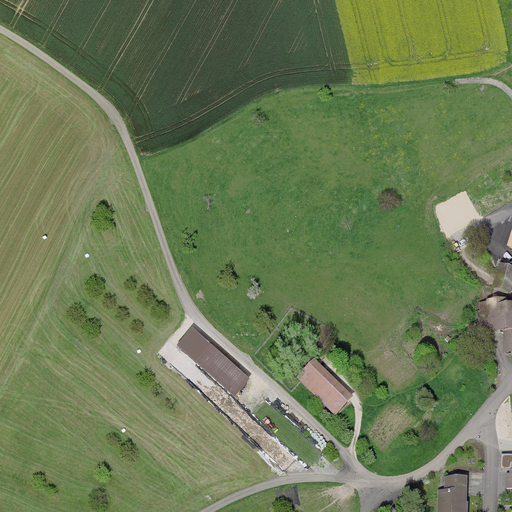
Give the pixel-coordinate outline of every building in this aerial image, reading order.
[(492,286),(510,293),(511,288),(511,266),(500,262),(492,286)] [(486,301),(479,301),(479,330),(503,330),(503,352),(511,351),(511,300),(507,299),(507,298),(486,298),(486,301)] [(192,327),(177,344),(234,395),(250,378),(192,327)] [(315,358),(296,376),(335,415),(353,396),(315,358)] [(511,453),(501,453),(501,468),(510,469),(510,467),(511,467),(511,453)] [(467,501),(467,476),(445,476),(445,489),(438,489),(437,511),(468,511),(468,501),(467,501)]
